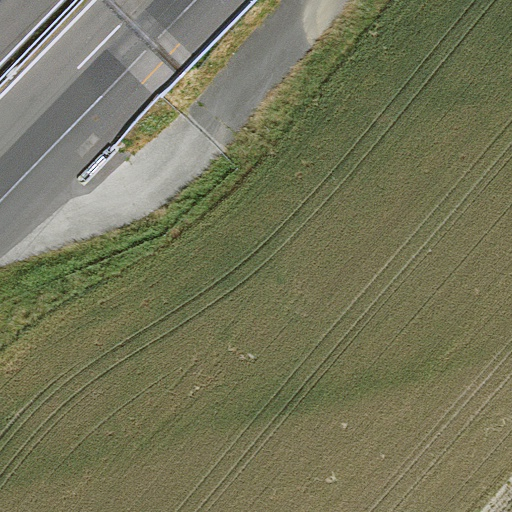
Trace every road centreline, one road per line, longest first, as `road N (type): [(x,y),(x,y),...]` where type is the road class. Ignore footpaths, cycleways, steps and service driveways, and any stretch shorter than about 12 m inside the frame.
road 1 (track): [(322,0),(204,131),(110,200),(56,205),(29,200),(0,180)]
road 2 (motorway): [(0,148),(147,0)]
